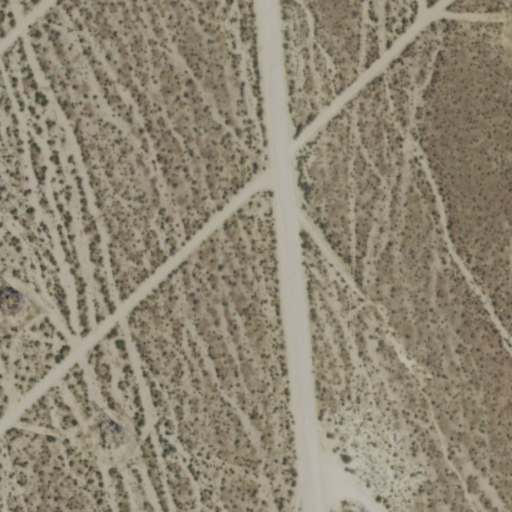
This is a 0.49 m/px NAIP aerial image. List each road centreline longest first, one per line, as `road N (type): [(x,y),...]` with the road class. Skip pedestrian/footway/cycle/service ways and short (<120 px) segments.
road 1 (track): [(0,427),(447,0)]
road 2 (residential): [(265,0),(313,511)]
